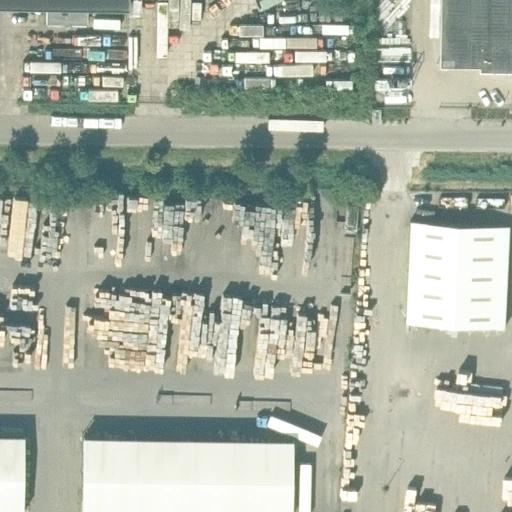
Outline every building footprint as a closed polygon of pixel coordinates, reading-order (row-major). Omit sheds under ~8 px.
[(127,5),(127,0),(0,0),(0,2),(46,3),(46,23),(86,24),(86,4),(127,5)] [(511,69),(511,0),(442,0),(441,64),(481,65),(481,69),(511,69)] [(505,325),(510,225),(410,220),(405,320),(505,325)] [(0,426),(0,507),(38,509),(39,427),(0,426)] [(95,509),(262,511),(306,511),(308,431),(97,427),(95,509)] [(396,505),(421,507),(423,470),(398,468),(396,505)] [(393,510),(394,487),(380,486),(379,509),(393,510)]
